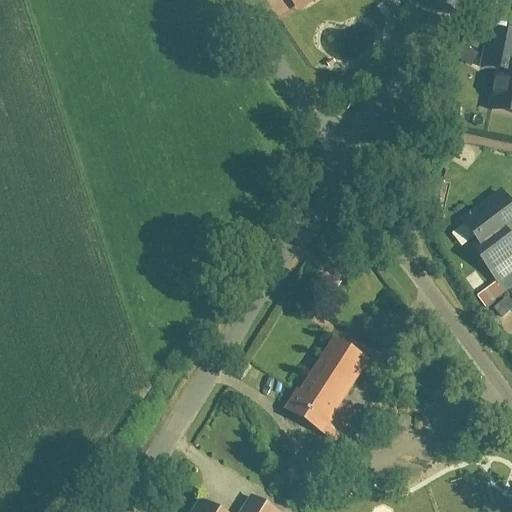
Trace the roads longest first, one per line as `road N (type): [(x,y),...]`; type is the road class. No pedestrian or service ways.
road 1 (residential): [(129,511),(346,159)]
road 2 (residential): [(511,397),(358,195),(346,159)]
road 3 (residential): [(346,159),(233,0)]
road 4 (residential): [(346,159),(450,0)]
